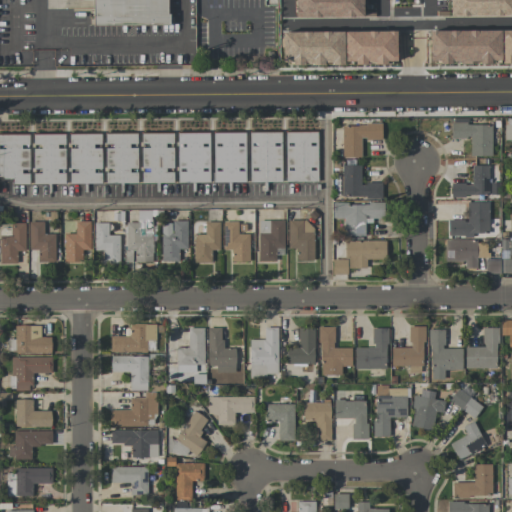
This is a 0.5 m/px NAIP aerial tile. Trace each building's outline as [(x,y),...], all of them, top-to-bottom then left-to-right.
[(92,24),(92,0),(167,0),(167,24),(92,24)] [(363,0),(363,17),(294,17),(294,0),(363,0)] [(511,16),(449,16),(449,0),(511,0),(511,16)] [(429,30),(429,61),(438,60),(438,64),(451,64),(451,62),(479,61),(479,63),(490,63),(490,60),(500,60),(500,30),(429,30)] [(511,30),(501,30),(502,63),(511,63),(511,30)] [(342,31),(343,63),(283,65),(282,32),(342,31)] [(344,32),(395,31),(396,61),(386,61),(386,64),(373,65),(373,62),(366,62),(366,64),(355,64),(355,61),(345,61),(344,32)] [(491,125),(467,125),(467,118),(451,118),(450,138),(470,138),(470,156),(491,156),(491,125)] [(342,158),(361,157),(361,140),(381,139),(381,124),(341,125),(342,158)] [(280,131),(281,181),(249,182),(249,132),(280,131)] [(285,182),(285,132),(316,131),(317,181),(285,182)] [(177,183),(177,133),(208,132),(209,182),(177,183)] [(244,132),(245,181),(213,182),(212,133),(244,132)] [(64,183),(32,184),(32,134),(64,133),(64,170),(64,183)] [(101,183),(69,183),(68,134),(100,133),(101,183)] [(137,183),(105,183),(104,133),(136,133),(136,145),(137,170),(136,170),(137,183)] [(173,182),(141,183),(140,133),(172,133),(173,170),(172,170),(173,182)] [(0,134),(28,134),(28,171),(28,184),(12,184),(12,178),(0,178),(0,134)] [(360,165),(342,165),(342,197),(381,198),(381,183),(360,183),(360,165)] [(488,166),(471,166),(471,184),(451,184),(451,196),(488,195),(488,166)] [(488,236),(488,202),(467,202),(467,220),(447,220),(447,235),(488,236)] [(384,203),(332,203),(332,218),(343,218),(343,236),(365,236),(365,220),(384,220),(384,203)] [(152,262),(152,210),(137,211),(137,223),(125,223),(125,261),(133,261),(133,263),(152,262)] [(284,255),(283,220),(258,221),(258,262),(276,261),(276,255),(284,255)] [(54,234),(43,234),(43,221),(28,222),(29,250),(37,250),(38,262),(55,262),(54,234)] [(90,222),(74,221),(74,234),(63,234),(63,262),(82,262),(82,250),(90,250),(90,222)] [(249,234),(238,234),(237,221),(223,221),(223,250),(232,250),(232,262),(249,262),(249,234)] [(313,261),(314,222),(288,221),(287,249),(297,249),(296,261),(313,261)] [(186,249),(187,222),(161,222),(160,262),(178,262),(178,249),(186,249)] [(0,263),(17,263),(16,251),(25,251),(24,223),(10,223),(10,236),(0,235),(0,263)] [(119,235),(107,235),(108,223),(94,223),(93,250),(102,251),(102,263),(119,263),(119,235)] [(194,263),(211,263),(211,250),(219,250),(219,223),(194,223),(194,263)] [(385,240),(346,241),(346,268),(366,268),(365,260),(385,259),(385,240)] [(445,261),(464,262),(464,268),(476,268),(476,258),(486,258),(486,241),(445,240),(445,261)] [(511,258),(511,273),(500,273),(500,258),(511,258)] [(347,274),(346,259),(331,260),(332,275),(347,274)] [(499,273),(499,261),(485,261),(485,273),(499,273)] [(511,350),(507,350),(507,335),(511,335),(500,335),(500,320),(511,320),(511,350)] [(146,353),(146,340),(155,340),(155,324),(129,323),(129,336),(110,336),(109,352),(146,353)] [(40,325),(15,325),(14,353),(50,354),(51,337),(40,337),(40,325)] [(391,366),(408,366),(408,373),(423,373),(423,326),(409,327),(409,347),(391,348),(391,366)] [(249,375),(278,374),(277,327),(264,328),(264,339),(249,340),(249,375)] [(334,327),(320,327),(319,375),(340,375),(341,366),(350,366),(351,348),(333,348),(334,327)] [(464,347),(465,368),(497,368),(496,327),(482,328),(483,347),(464,347)] [(204,364),(203,328),(187,328),(187,347),(175,347),(176,365),(204,364)] [(222,328),(207,328),(208,366),(215,366),(216,373),(235,373),(235,348),(222,348),(222,328)] [(314,364),(314,328),(298,328),(298,347),(286,347),(286,364),(314,364)] [(387,328),(372,328),(372,348),(354,347),(354,368),(386,369),(387,328)] [(461,370),(461,349),(444,349),(444,329),(429,329),(430,379),(444,379),(444,370),(461,370)] [(110,372),(129,372),(129,390),(147,390),(148,356),(111,356),(110,372)] [(51,357),(10,357),(10,390),(31,390),(31,373),(51,373),(51,357)] [(406,418),(406,387),(374,388),(375,437),(389,436),(388,418),(406,418)] [(435,412),(442,413),(444,401),(433,399),(434,392),(416,389),(410,427),(432,431),(435,412)] [(449,401),(473,418),(481,407),(457,389),(449,401)] [(110,410),(110,426),(155,426),(156,392),(144,392),(144,398),(129,397),(129,410),(110,410)] [(253,396),(216,397),(217,425),(234,425),(233,413),(253,412),(253,396)] [(15,427),(50,427),(50,411),(32,411),(32,399),(14,399),(15,427)] [(329,440),(330,402),(303,401),(303,420),(316,421),(315,440),(329,440)] [(366,439),(366,401),(333,401),(333,425),(340,425),(340,419),(352,419),(352,439),(366,439)] [(294,404),(265,404),(265,423),(278,423),(277,440),(293,441),(294,404)] [(169,451),(184,458),(187,451),(197,456),(205,441),(197,437),(207,419),(191,410),(169,451)] [(466,435),(449,444),(457,460),(485,445),(473,421),(462,427),(466,435)] [(130,444),(131,458),(157,457),(156,429),(110,430),(110,445),(130,444)] [(51,431),(13,431),(14,446),(8,446),(8,459),(31,459),(31,446),(51,445),(51,431)] [(175,500),(191,500),(190,481),(203,481),(203,463),(174,463),(175,500)] [(491,496),(491,464),(473,464),(473,482),(452,482),(452,497),(491,496)] [(110,467),(110,483),(130,482),(130,495),(147,495),(147,467),(110,467)] [(51,468),(15,468),(15,475),(6,475),(6,496),(32,496),(32,485),(51,485),(51,468)] [(348,494),(333,494),(333,508),(347,509),(348,494)] [(314,511),(314,501),(297,502),(297,511),(314,511)] [(207,511),(208,508),(186,508),(186,502),(173,502),(172,511),(207,511)] [(387,511),(387,509),(368,508),(368,502),(356,502),(355,511),(387,511)] [(487,511),(487,502),(446,503),(446,511),(487,511)]
